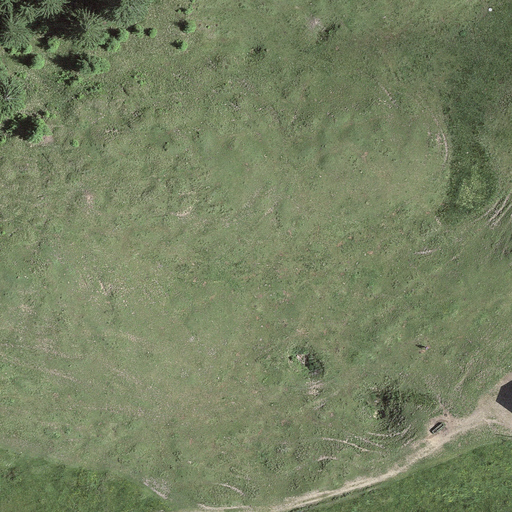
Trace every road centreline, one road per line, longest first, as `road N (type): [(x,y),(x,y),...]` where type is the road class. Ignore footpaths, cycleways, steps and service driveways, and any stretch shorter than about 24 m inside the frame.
road 1 (track): [(498,408),(337,498),(227,511)]
road 2 (track): [(196,511),(114,452),(0,418)]
